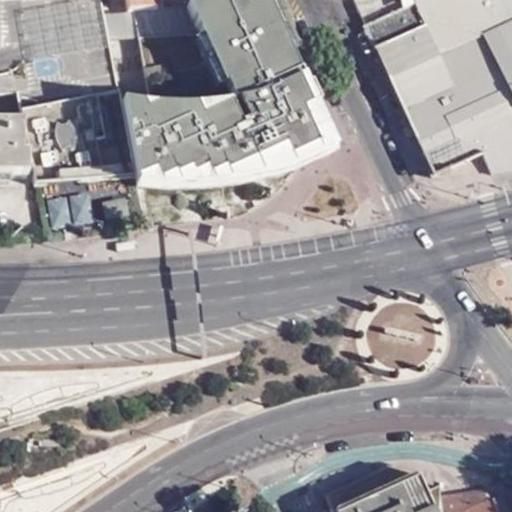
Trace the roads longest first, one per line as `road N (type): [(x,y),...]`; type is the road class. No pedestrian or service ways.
road 1 (motorway): [(511,283),(126,310),(0,305)]
road 2 (motorway): [(0,387),(257,390),(511,369)]
road 3 (motorway): [(0,347),(254,350),(511,334)]
road 4 (primary): [(422,253),(308,279),(0,307)]
road 5 (primary): [(117,511),(240,439),(345,412),(418,406)]
road 6 (residential): [(422,253),(306,0)]
